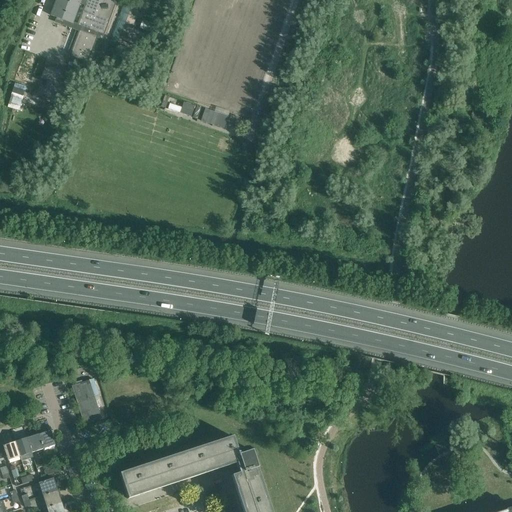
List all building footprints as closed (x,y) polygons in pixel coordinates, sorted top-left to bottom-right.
[(81,0),(56,0),(51,15),(57,17),(73,23),(81,0)] [(81,0),(73,23),(57,17),(56,21),(81,31),(72,56),(86,61),(95,36),(100,38),(101,34),(113,0),(81,0)] [(160,25),(143,18),(139,28),(156,35),(160,25)] [(59,71),(42,65),(36,81),(31,94),(36,96),(55,103),(63,80),(65,74),(59,71)] [(13,92),(10,107),(21,109),(24,93),(13,92)] [(171,97),(167,108),(179,112),(183,101),(171,97)] [(185,102),(182,113),(199,116),(201,105),(185,102)] [(205,108),(201,120),(224,128),(228,116),(205,108)] [(72,386),(84,424),(101,418),(89,380),(72,386)] [(50,430),(39,434),(43,449),(55,445),(50,430)] [(39,434),(27,438),(32,453),(43,449),(39,434)] [(128,499),(236,463),(239,473),(231,475),(232,476),(243,511),(271,511),(257,468),(252,450),(238,455),(232,436),(119,474),(128,499)] [(27,438),(15,442),(20,456),(32,453),(27,438)] [(20,456),(15,442),(3,446),(8,460),(20,456)] [(62,465),(50,469),(52,474),(64,471),(62,465)] [(39,483),(43,495),(57,490),(53,478),(39,483)] [(43,495),(47,507),(61,503),(57,490),(43,495)] [(47,507),(48,511),(64,511),(61,503),(47,507)]
